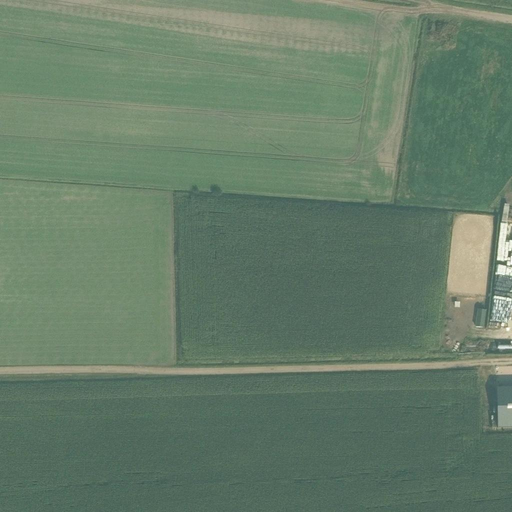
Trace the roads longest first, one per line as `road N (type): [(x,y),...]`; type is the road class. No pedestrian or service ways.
road 1 (track): [(0,377),(511,362)]
road 2 (track): [(511,19),(392,0)]
